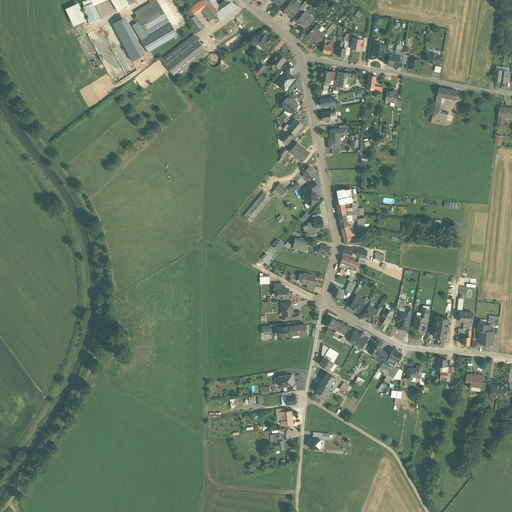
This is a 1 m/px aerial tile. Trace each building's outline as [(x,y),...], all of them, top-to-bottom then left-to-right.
[(89,25),(100,20),(94,7),(90,0),(86,0),(73,6),(81,23),(87,20),(89,25)] [(129,4),(126,0),(110,0),(117,12),(129,4)] [(149,52),(178,35),(173,26),(161,6),(156,0),(155,0),(150,3),(135,13),(140,21),(133,25),(149,52)] [(202,0),(201,0),(200,1),(205,9),(208,13),(211,11),(202,0)] [(202,0),(211,11),(218,6),(214,1),(212,0),(202,0)] [(227,0),(225,1),(218,6),(211,11),(216,16),(226,9),(232,4),(236,2),(233,0),(227,0)] [(292,0),(291,1),(284,10),(292,17),(299,9),(301,7),(300,6),(294,1),(293,0),(292,0)] [(205,9),(200,1),(191,8),(192,10),(196,15),(205,9)] [(232,4),(226,9),(230,13),(236,9),(232,4)] [(72,27),(81,23),(73,6),(64,11),(72,27)] [(226,9),(216,16),(219,21),(230,13),(226,9)] [(190,19),(196,15),(192,10),(186,14),(190,19)] [(298,19),(297,21),(305,28),(308,25),(307,24),(311,19),(308,16),(309,15),(305,12),(298,19)] [(205,28),(196,15),(190,19),(189,20),(198,32),(205,28)] [(132,61),(145,55),(125,17),(113,24),(132,61)] [(318,27),(316,25),(312,30),(311,30),(308,34),(314,39),(313,40),(317,43),(324,35),(318,30),(320,29),(318,27)] [(327,31),(319,25),(318,27),(320,29),(318,30),(324,35),(325,34),(325,33),(327,31),(327,30),(327,31)] [(331,26),(327,30),(327,31),(325,33),(325,34),(328,36),(334,28),(331,26)] [(194,34),(161,60),(176,79),(209,54),(194,34)] [(272,43),(263,36),(260,41),(257,44),(258,44),(262,47),(262,46),(267,50),(272,43)] [(347,48),(351,48),(353,38),(345,37),(344,41),(348,42),(347,48)] [(362,40),(353,38),(351,48),(360,50),(362,40)] [(377,41),(374,43),(372,54),(382,56),(383,56),(384,52),(385,45),(379,44),(377,41)] [(328,45),(324,44),(322,53),(330,54),(331,50),(331,48),(332,44),(329,43),(328,45)] [(338,47),(336,55),(344,56),(346,48),(341,48),(338,47)] [(279,54),(276,57),(275,57),(274,58),(275,58),(270,64),(271,64),(271,65),(273,67),(273,66),(274,67),(275,67),(275,66),(278,68),(286,59),(279,54)] [(436,54),(432,54),(431,54),(427,54),(426,61),(430,62),(434,63),(434,62),(439,63),(440,56),(435,55),(436,54)] [(408,67),(418,69),(420,60),(409,59),(408,65),(408,67)] [(266,67),(260,62),(255,69),(260,74),(266,67)] [(285,68),(290,72),(294,67),(289,64),(285,68)] [(331,72),(323,70),(322,75),(321,74),(320,81),(325,82),(326,80),(330,81),(330,80),(331,72)] [(285,91),(295,78),(286,71),(276,84),(285,91)] [(354,74),(338,72),(337,81),(336,85),(339,85),(344,86),(344,82),(349,83),(349,79),(353,80),(354,74)] [(376,76),(368,75),(366,89),(373,90),(376,76)] [(449,90),(439,87),(437,96),(442,97),(447,98),(449,90)] [(457,91),(449,89),(449,90),(447,98),(450,99),(452,99),(455,100),(457,91)] [(397,92),(387,90),(385,100),(396,102),(396,99),(397,92)] [(284,102),(283,103),(281,105),(283,107),(284,108),(284,109),(285,109),(286,110),(294,99),(293,98),(292,98),(291,98),(289,96),(288,98),(286,99),(285,100),(284,102)] [(438,111),(440,106),(440,103),(442,97),(437,96),(435,102),(435,105),(431,123),(444,126),(447,113),(438,111)] [(329,97),(320,99),(321,107),(330,105),(334,104),(333,98),(330,99),(329,97)] [(294,99),(286,110),(287,111),(288,111),(289,111),(291,113),(292,111),(294,110),(295,109),(296,107),(297,106),(298,104),(297,102),(296,101),(294,99)] [(511,108),(500,107),(498,122),(504,123),(505,118),(511,119),(511,116),(511,108)] [(329,111),(321,113),(322,121),(326,120),(327,122),(329,122),(329,120),(331,120),(330,115),(329,112),(329,111)] [(303,125),(295,119),(290,126),(287,129),(288,129),(292,133),(295,135),(303,125)] [(347,128),(330,129),(330,139),(328,139),(328,148),(332,148),(340,147),(340,146),(339,137),(347,137),(347,128)] [(286,132),(285,131),(280,137),(283,140),(283,141),(287,144),(295,135),(292,133),(290,135),(286,132)] [(303,148),(296,143),(289,151),(293,154),(293,153),(296,155),(303,148)] [(303,148),(296,155),(299,157),(299,158),(303,161),(309,153),(303,148)] [(314,174),(308,167),(302,171),(305,175),(308,179),(309,178),(314,174)] [(314,181),(300,192),(303,196),(311,190),(312,192),(319,187),(314,181)] [(300,187),(297,182),(292,187),(295,191),(300,187)] [(283,186),(282,187),(278,185),(274,191),(277,193),(278,192),(282,196),(287,189),(283,186)] [(349,189),(344,190),(344,189),(337,191),(339,204),(344,203),(352,202),(349,189)] [(303,196),(310,206),(319,200),(312,192),(311,190),(303,196)] [(282,196),(278,192),(277,193),(274,191),(272,193),(279,199),(282,196)] [(263,192),(243,217),(250,223),(270,198),(263,192)] [(339,204),(336,205),(338,215),(345,213),(345,212),(344,203),(339,204)] [(352,215),(357,214),(357,203),(344,203),(345,212),(351,211),(352,215)] [(306,212),(301,218),(305,221),(310,215),(306,212)] [(345,213),(338,215),(340,224),(347,223),(347,222),(346,215),(345,213)] [(365,217),(358,219),(357,229),(358,229),(364,229),(365,229),(365,217)] [(318,219),(313,220),(313,222),(314,227),(315,227),(323,226),(321,218),(318,219)] [(348,226),(341,227),(344,239),(350,237),(348,226)] [(292,248),(304,251),(307,241),(295,238),(292,248)] [(285,245),(279,240),(274,246),(273,247),(279,252),(285,245)] [(327,255),(329,247),(321,245),(319,253),(327,255)] [(353,250),(344,248),(343,256),(351,258),(353,250)] [(367,251),(358,249),(356,256),(360,257),(365,258),(367,251)] [(351,260),(343,256),(340,262),(349,266),(351,260)] [(357,262),(351,260),(349,266),(355,268),(357,262)] [(345,273),(349,274),(348,279),(353,281),(355,273),(346,271),(345,273)] [(315,276),(304,273),(301,282),(308,284),(313,285),(315,276)] [(345,290),(336,286),(332,295),(342,299),(344,294),(347,295),(348,292),(350,293),(354,284),(349,282),(345,290)] [(282,284),(275,284),(275,290),(274,290),(274,293),(277,293),(277,298),(288,298),(289,290),(285,289),(282,288),(282,284)] [(356,296),(349,307),(358,312),(362,305),(364,300),(356,296)] [(292,302),(281,303),(283,320),(301,318),(300,312),(293,313),(292,307),(292,302)] [(375,309),(369,305),(364,314),(372,319),(375,314),(377,310),(375,309)] [(411,309),(406,308),(405,312),(399,311),(397,320),(400,321),(400,320),(409,322),(411,309)] [(429,311),(429,310),(422,309),(421,314),(424,315),(423,318),(416,317),(414,328),(422,330),(422,326),(426,327),(429,311)] [(387,312),(383,310),(381,314),(378,320),(385,324),(392,313),(388,310),(387,312)] [(473,313),(460,311),(459,321),(461,322),(461,321),(464,321),(472,322),(472,321),(470,321),(471,313),(472,313),(473,313)] [(500,317),(489,316),(488,322),(493,322),(493,325),(499,326),(500,317)] [(448,319),(436,317),(435,325),(434,325),(433,328),(434,328),(433,336),(445,338),(446,331),(447,331),(448,327),(447,327),(448,319)] [(340,322),(332,318),(328,325),(336,329),(337,329),(340,322)] [(409,322),(400,320),(400,321),(399,328),(407,330),(409,322)] [(349,327),(340,322),(337,329),(345,333),(349,327)] [(305,325),(288,327),(289,335),(289,336),(306,334),(305,325)] [(288,327),(277,328),(276,329),(276,331),(277,332),(278,337),(289,335),(288,327)] [(358,332),(355,330),(352,336),(349,341),(355,344),(361,333),(358,331),(358,332)] [(365,335),(361,333),(355,344),(361,347),(364,342),(367,337),(364,335),(365,335)] [(469,337),(461,336),(461,337),(460,337),(460,339),(461,339),(461,344),(469,345),(469,337)] [(493,337),(481,336),(480,342),(480,343),(490,344),(493,344),(493,337)] [(381,346),(373,341),(367,351),(375,356),(380,349),(381,346)] [(329,348),(323,344),(321,355),(324,357),(333,362),(333,363),(338,353),(329,348)] [(387,353),(380,349),(375,356),(383,361),(384,359),(387,353)] [(394,349),(389,357),(392,358),(391,360),(395,362),(396,361),(397,361),(402,353),(394,349)] [(333,362),(324,357),(319,364),(328,370),(329,369),(333,362)] [(446,359),(438,358),(437,366),(441,366),(445,367),(446,359)] [(389,362),(384,359),(383,361),(380,366),(382,368),(382,369),(384,371),(385,369),(387,370),(390,364),(389,363),(389,362)] [(393,366),(390,364),(387,370),(389,371),(386,376),(384,380),(390,384),(393,378),(399,368),(393,366)] [(416,368),(408,368),(407,379),(412,379),(412,376),(415,377),(415,375),(421,376),(421,373),(422,366),(416,365),(416,368)] [(382,368),(380,366),(378,369),(384,373),(383,375),(386,376),(389,371),(387,370),(385,369),(384,371),(382,369),(382,368)] [(399,368),(393,378),(400,379),(401,378),(402,370),(399,368)] [(335,377),(327,373),(325,377),(323,379),(331,384),(333,385),(336,381),(333,380),(335,377)] [(473,375),(471,374),(471,375),(467,374),(465,384),(467,384),(466,386),(467,388),(470,388),(471,387),(471,386),(480,388),(481,388),(482,382),(483,376),(481,376),(479,374),(478,375),(476,375),(475,373),(473,375)] [(291,375),(278,376),(279,386),(286,385),(292,385),(291,375)] [(358,377),(354,382),(361,386),(364,381),(358,377)] [(323,379),(319,385),(327,390),(328,388),(333,391),(335,386),(333,385),(331,384),(323,379)] [(345,393),(349,386),(343,382),(339,389),(345,393)] [(327,390),(319,385),(316,392),(322,395),(325,397),(328,391),(327,390)] [(496,386),(492,385),(491,388),(490,395),(498,397),(500,385),(496,385),(496,386)] [(504,386),(500,385),(498,397),(506,398),(507,390),(508,388),(504,387),(504,386)] [(291,395),(285,396),(286,405),(296,404),(295,395),(291,395)] [(256,396),(248,397),(249,399),(244,399),(245,404),(257,403),(256,396)] [(285,411),(276,412),(277,417),(281,416),(282,425),(292,424),(291,411),(285,411)] [(279,429),(274,430),(270,432),(271,441),(276,440),(280,439),(279,434),(279,433),(279,429)] [(280,439),(276,440),(276,441),(277,441),(278,450),(284,449),(283,439),(280,439)] [(313,439),(310,439),(309,448),(319,449),(320,440),(313,439)] [(290,455),(288,455),(287,459),(292,459),(292,456),(295,456),(296,450),(290,449),(290,455)]
